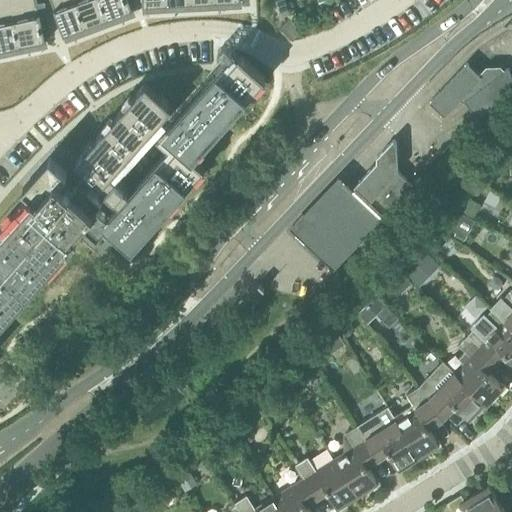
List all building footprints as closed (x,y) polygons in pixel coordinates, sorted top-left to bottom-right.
[(12,0),(0,0),(0,50),(22,46),(12,0)] [(37,0),(12,0),(22,46),(46,41),(45,37),(43,25),(40,14),(38,3),(37,0)] [(77,0),(51,0),(64,35),(87,27),(77,0)] [(103,0),(77,0),(87,27),(110,19),(103,0)] [(103,0),(110,19),(133,10),(129,0),(103,0)] [(280,0),(270,0),(276,15),(285,12),(280,0)] [(45,1),(38,3),(40,14),(48,12),(45,1)] [(48,12),(40,14),(43,25),(50,24),(48,12)] [(291,16),(280,27),(293,40),(304,29),(291,16)] [(50,24),(43,25),(45,37),(53,35),(50,24)] [(0,318),(77,233),(74,230),(82,221),(97,235),(107,224),(132,247),(204,167),(193,157),(265,78),(239,55),(222,74),(167,135),(177,145),(150,176),(143,169),(128,186),(135,192),(112,218),(97,204),(102,198),(89,186),(74,203),(66,196),(71,190),(54,176),(0,234),(0,318)] [(474,69),(469,64),(467,62),(430,102),(438,108),(444,115),(460,98),(463,101),(464,102),(465,101),(467,103),(472,110),(477,116),(511,90),(511,72),(508,68),(499,75),(497,73),(495,70),(486,71),(481,75),(474,69)] [(87,149),(76,161),(103,185),(103,184),(107,187),(106,187),(116,196),(126,185),(112,172),(172,105),(146,82),(133,97),(136,99),(129,107),(127,104),(113,119),(116,121),(109,129),(107,127),(93,141),(96,144),(89,151),(87,149)] [(384,214),(414,183),(399,170),(397,142),(394,139),(378,157),(378,162),(355,186),(370,200),(384,214)] [(290,224),(301,234),(319,250),(335,266),(383,214),(349,182),(339,172),(290,224)] [(482,204),(470,198),(463,212),(474,218),(482,204)] [(476,220),(452,208),(442,226),(456,233),(455,235),(465,240),(476,220)] [(426,250),(405,271),(420,286),(441,264),(426,250)] [(400,272),(393,279),(405,290),(412,283),(400,272)] [(511,288),(503,298),(501,297),(491,308),(492,309),(511,328),(511,288)] [(375,296),(358,314),(368,324),(386,305),(375,296)] [(511,328),(492,309),(486,316),(484,314),(472,327),(474,329),(467,335),(494,360),(503,351),(511,359),(511,328)] [(350,320),(339,326),(346,337),(357,331),(350,320)] [(494,360),(467,335),(459,345),(466,351),(459,358),(464,362),(454,372),(486,402),(487,403),(498,392),(499,394),(506,386),(502,382),(500,383),(486,369),(494,360)] [(321,344),(312,350),(319,362),(328,356),(321,344)] [(418,387),(440,414),(452,402),(467,416),(465,417),(470,421),(477,414),(476,412),(486,402),(454,372),(443,361),(418,387)] [(440,414),(418,387),(407,394),(415,408),(396,420),(419,456),(432,448),(433,450),(442,445),(438,439),(437,440),(426,423),(440,414)] [(419,456),(396,420),(387,406),(357,426),(375,455),(386,448),(397,465),(396,466),(399,471),(408,466),(407,464),(419,456)] [(375,455),(357,426),(346,433),(342,454),(335,458),(358,494),(371,486),(372,488),(381,483),(378,477),(376,478),(365,461),(375,455)] [(358,494),(335,458),(317,470),(308,456),(296,464),(304,477),(305,477),(315,493),(325,486),(336,503),(335,504),(338,510),(347,504),(346,502),(358,494)] [(191,473),(178,480),(186,493),(198,485),(191,473)] [(274,497),(283,511),(312,511),(304,500),(315,493),(305,477),(304,477),(274,497)] [(500,501),(490,484),(465,500),(461,494),(447,503),(453,511),(487,511),(505,500),(504,498),(500,501)] [(241,511),(283,511),(274,497),(256,508),(247,495),(235,502),(241,511)] [(507,511),(503,505),(507,503),(506,500),(505,500),(487,511),(507,511)] [(145,501),(134,507),(136,511),(149,511),(151,511),(145,501)]
